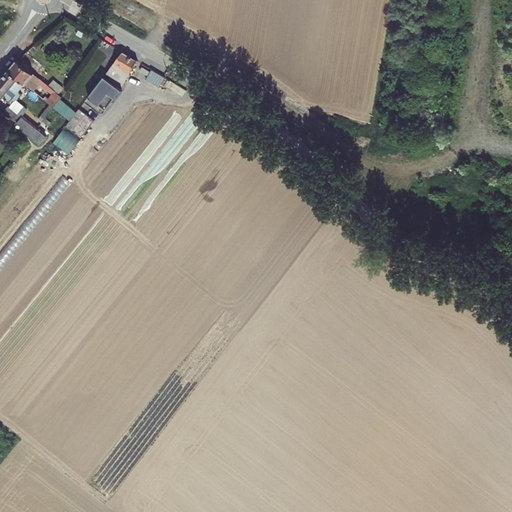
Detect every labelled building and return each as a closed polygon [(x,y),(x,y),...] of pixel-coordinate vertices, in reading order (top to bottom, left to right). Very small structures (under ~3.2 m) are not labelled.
[(137,61),(123,53),(107,75),(124,85),(137,61)] [(9,73),(27,86),(33,91),(41,80),(17,62),(9,73)] [(15,101),(27,86),(9,73),(0,84),(0,97),(13,107),(17,102),(15,101)] [(115,99),(122,90),(105,77),(89,98),(99,106),(108,94),(115,99)] [(50,86),(42,97),(47,101),(51,104),(59,93),(50,86)] [(47,101),(30,125),(33,127),(51,104),(47,101)] [(79,109),(66,126),(80,137),(94,120),(79,109)] [(30,125),(10,110),(6,116),(29,133),(33,127),(30,125)] [(53,144),(68,155),(78,141),(63,130),(53,144)]
